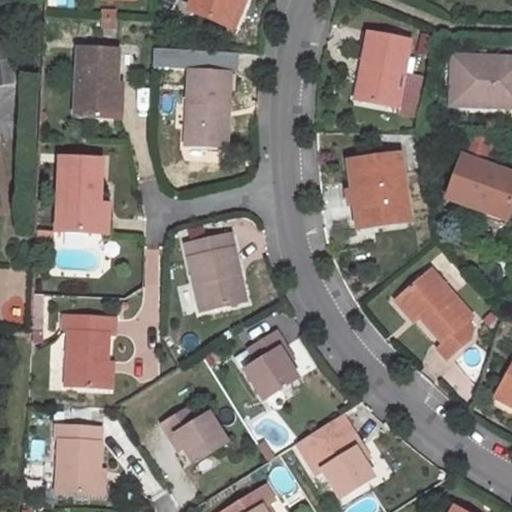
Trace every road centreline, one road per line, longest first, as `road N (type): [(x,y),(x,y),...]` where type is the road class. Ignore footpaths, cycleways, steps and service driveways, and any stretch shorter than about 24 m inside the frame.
road 1 (residential): [(288,179),(294,248),(333,328),(408,410),(511,480)]
road 2 (residential): [(310,0),(283,113),(288,179)]
road 3 (unclassified): [(143,220),(288,179)]
